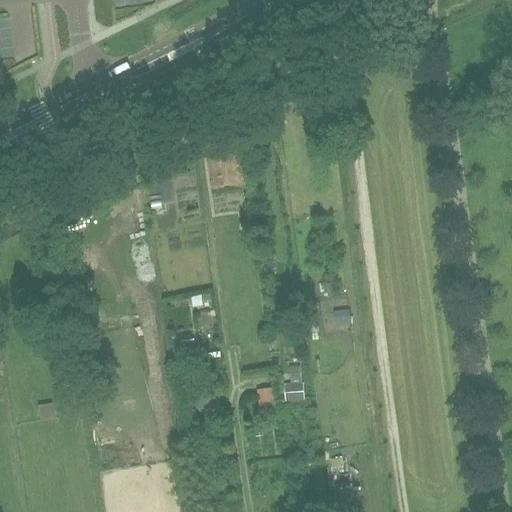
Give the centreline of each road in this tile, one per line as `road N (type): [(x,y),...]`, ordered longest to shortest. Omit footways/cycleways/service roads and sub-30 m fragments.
road 1 (residential): [(418,0),(0,206)]
road 2 (secondary): [(283,0),(100,92)]
road 3 (track): [(249,511),(232,353)]
